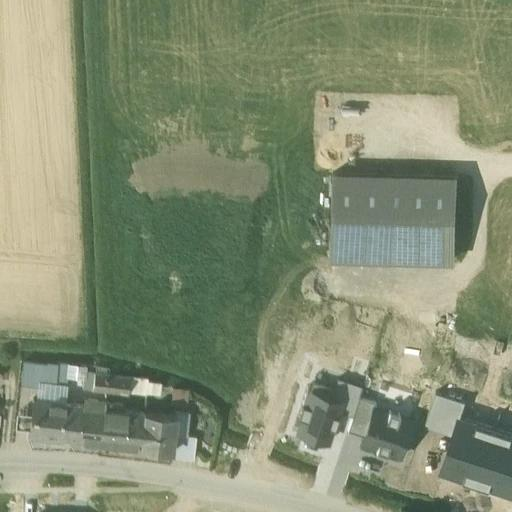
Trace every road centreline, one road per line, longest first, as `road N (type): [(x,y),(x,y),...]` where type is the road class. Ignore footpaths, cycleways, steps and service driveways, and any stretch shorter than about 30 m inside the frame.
road 1 (residential): [(332,511),(197,481),(0,463)]
road 2 (track): [(78,0),(89,217)]
